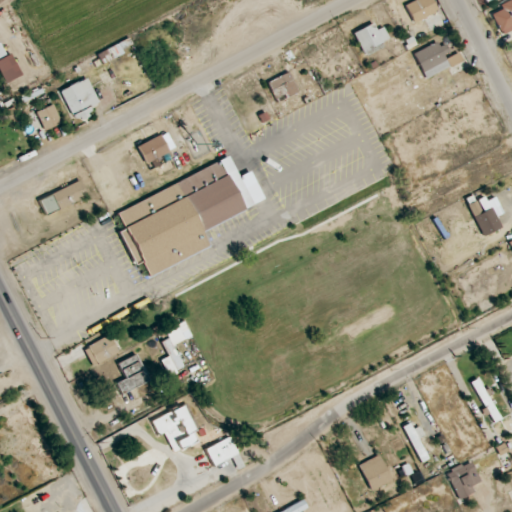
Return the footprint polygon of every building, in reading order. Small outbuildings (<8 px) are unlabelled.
[(437,12),(431,0),(414,0),(404,5),(413,24),(437,12)] [(511,0),(509,0),(499,5),(501,10),(492,13),(500,35),(511,30),(511,0)] [(376,30),(373,24),(353,31),(363,56),(384,48),(381,41),(387,39),(383,27),(376,30)] [(412,54),(426,80),(462,61),(457,51),(448,56),(439,40),(412,54)] [(19,76),(9,53),(4,55),(0,46),(0,78),(2,84),(19,76)] [(276,103),(298,92),(289,72),(266,83),(276,103)] [(73,120),(100,107),(86,78),(59,91),(73,120)] [(44,131),(61,123),(52,104),(35,113),(44,131)] [(168,152),(160,135),(137,146),(145,163),(168,152)] [(263,201),(250,171),(237,177),(229,159),(115,211),(123,230),(119,232),(132,262),(139,258),(147,275),(209,247),(200,229),(263,201)] [(46,215),(87,196),(80,180),(39,199),(46,215)] [(472,219),(481,216),(477,201),(468,204),(472,219)] [(164,331),(168,338),(161,342),(168,357),(161,360),(169,376),(184,369),(172,345),(191,336),(184,322),(164,331)] [(83,347),(91,366),(118,354),(110,336),(83,347)] [(117,364),(125,379),(116,383),(121,394),(149,380),(136,354),(117,364)] [(493,423),(499,419),(478,378),(471,382),(493,423)] [(173,453),(197,442),(192,431),(198,428),(187,404),(150,420),(158,436),(164,433),(173,453)] [(419,426),(412,429),(409,423),(403,426),(420,462),(427,458),(418,439),(424,436),(419,426)] [(211,466),(237,455),(230,437),(204,448),(211,466)] [(370,491),(391,481),(379,455),(357,465),(370,491)] [(474,493),(471,485),(479,482),(472,462),(446,471),(456,499),(474,493)] [(300,511),(307,509),(302,500),(279,511),(300,511)]
